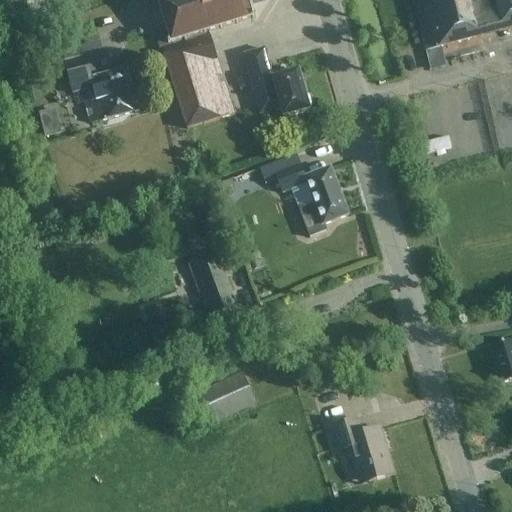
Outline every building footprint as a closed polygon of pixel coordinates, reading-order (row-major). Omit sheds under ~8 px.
[(158,0),(168,30),(157,33),(160,53),(164,52),(188,130),(235,115),(230,99),(225,85),(220,86),(212,62),(218,60),(210,33),(256,19),(252,6),(269,1),(268,0),(158,0)] [(511,0),(413,0),(428,52),(511,29),(511,0)] [(14,5),(2,8),(6,23),(18,20),(14,5)] [(274,79),(266,50),(244,56),(261,115),(281,110),(284,119),(311,111),(300,72),(274,79)] [(92,80),(86,59),(66,64),(74,94),(93,89),(97,102),(87,105),(92,124),(101,122),(134,114),(123,72),(92,80)] [(44,111),(48,137),(65,134),(62,108),(44,111)] [(308,184),(316,204),(299,210),(310,239),(328,232),(325,226),(349,217),(331,170),(307,179),(301,165),(275,175),(283,194),(308,184)] [(228,239),(214,199),(201,204),(207,222),(204,223),(211,244),(228,239)] [(211,309),(216,322),(238,314),(230,293),(232,292),(227,279),(230,278),(220,251),(188,263),(206,311),(211,309)] [(30,254),(33,269),(45,266),(42,252),(30,254)] [(511,341),(493,347),(504,384),(511,381),(511,341)] [(257,404),(244,374),(199,394),(213,424),(257,404)] [(362,435),(358,421),(332,429),(339,452),(349,448),(360,486),(395,475),(381,429),(362,435)]
